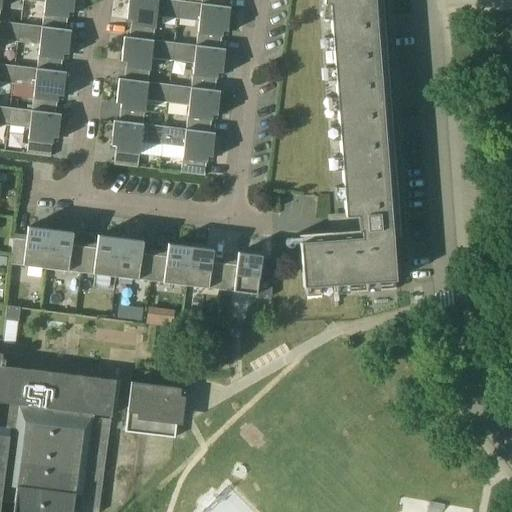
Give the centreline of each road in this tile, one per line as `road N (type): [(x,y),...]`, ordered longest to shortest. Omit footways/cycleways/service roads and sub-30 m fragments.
road 1 (residential): [(511,457),(478,412),(446,341),(412,0)]
road 2 (residential): [(237,220),(262,0)]
road 3 (residential): [(77,199),(105,0)]
road 4 (residential): [(237,220),(77,199)]
